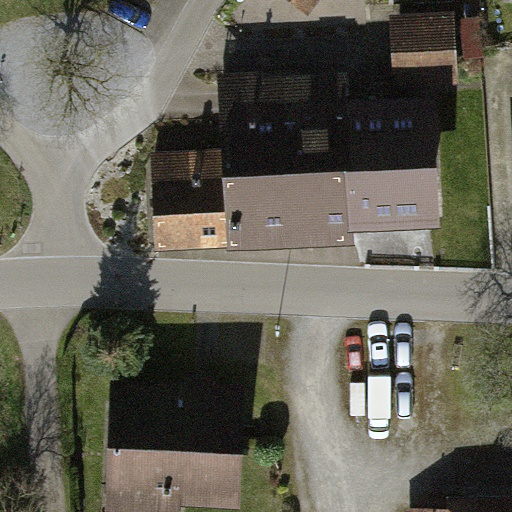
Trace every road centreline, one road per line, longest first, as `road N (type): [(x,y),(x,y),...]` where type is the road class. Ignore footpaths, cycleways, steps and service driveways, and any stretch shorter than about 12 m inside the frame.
road 1 (residential): [(48,279),(511,297)]
road 2 (residential): [(48,279),(43,410),(51,511)]
road 3 (unclassified): [(204,0),(146,98),(83,150),(65,177)]
